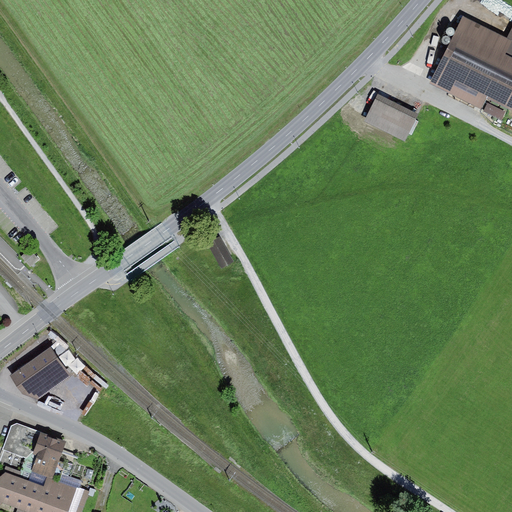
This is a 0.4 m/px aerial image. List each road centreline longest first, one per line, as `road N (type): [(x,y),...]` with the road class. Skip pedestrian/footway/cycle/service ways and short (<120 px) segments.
road 1 (secondary): [(420,0),(332,96),(249,169),(0,353)]
road 2 (track): [(200,206),(218,214),(349,440),(447,511)]
road 3 (unclassified): [(0,395),(112,450),(200,511)]
road 4 (track): [(365,63),(511,142)]
